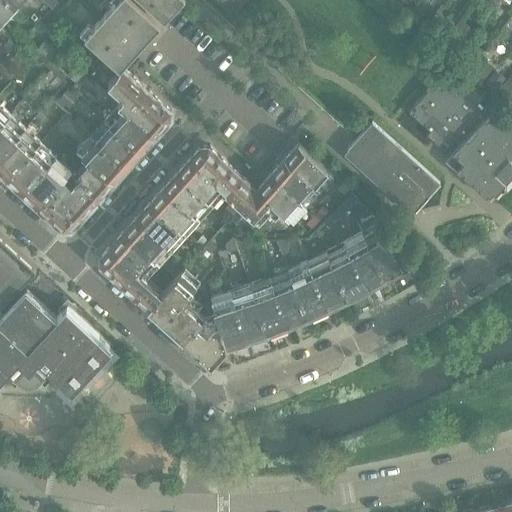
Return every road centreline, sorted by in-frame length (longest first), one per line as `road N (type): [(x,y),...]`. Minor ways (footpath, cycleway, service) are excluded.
road 1 (residential): [(207,395),(314,362),(466,282),(511,248)]
road 2 (residential): [(196,506),(347,495),(511,458)]
road 3 (residential): [(65,263),(220,96)]
road 4 (residential): [(207,395),(65,263)]
road 5 (residential): [(0,474),(126,500)]
